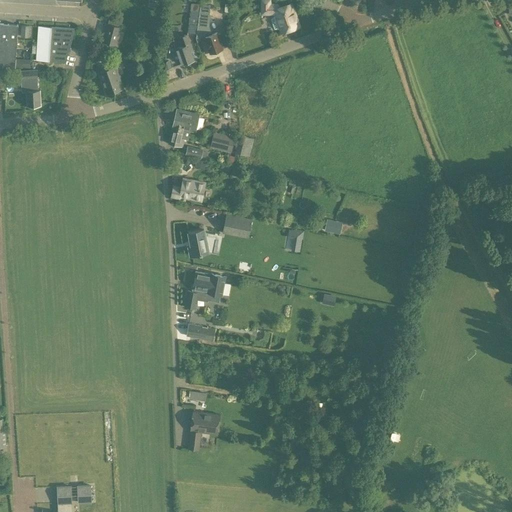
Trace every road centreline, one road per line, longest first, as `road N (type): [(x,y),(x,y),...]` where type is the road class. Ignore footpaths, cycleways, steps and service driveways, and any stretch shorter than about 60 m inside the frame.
road 1 (unclassified): [(158,92),(176,443)]
road 2 (unclassified): [(158,92),(365,22)]
